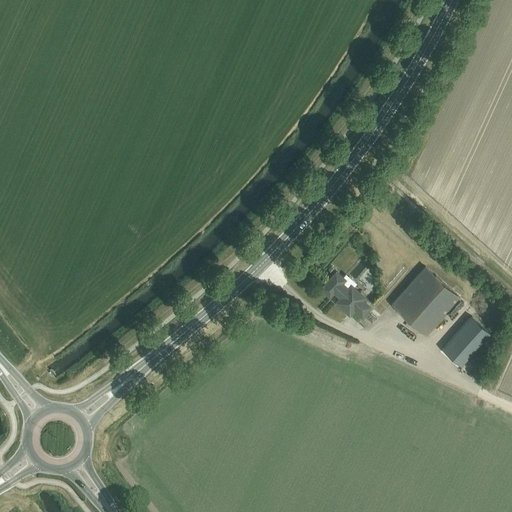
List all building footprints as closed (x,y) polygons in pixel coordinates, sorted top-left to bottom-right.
[(354,256),(341,268),(348,276),(361,264),(354,256)] [(426,335),(460,297),(425,266),(392,304),(426,335)] [(336,272),(321,288),(329,296),(333,291),(340,297),(336,302),(349,313),(354,308),(362,315),(369,307),(361,300),(364,297),(351,286),(348,289),(341,283),(344,279),(336,272)] [(356,280),(353,282),(358,289),(362,287),(356,280)] [(350,316),(362,324),(366,319),(354,311),(350,316)] [(461,366),(490,333),(472,317),(442,349),(461,366)] [(433,343),(440,349),(449,339),(443,333),(433,343)] [(367,348),(357,344),(353,352),(363,357),(367,348)]
